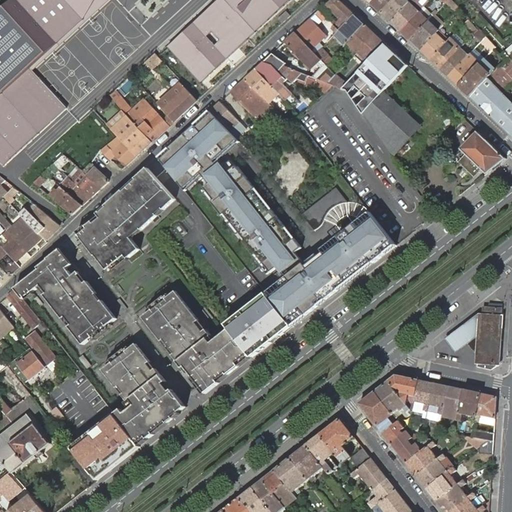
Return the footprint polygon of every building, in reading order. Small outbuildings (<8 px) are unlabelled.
[(0,163),(3,166),(67,107),(33,70),(108,0),(217,0),(167,47),(202,83),(227,59),(257,31),(289,0),(15,0),(0,13),(0,163)] [(339,31),(353,16),(338,2),(332,0),(328,4),(332,9),(341,18),(340,19),(334,25),(334,26),(339,31)] [(381,13),(393,0),(374,0),(371,3),(381,13)] [(407,0),(406,0),(393,0),(381,13),(391,22),(409,3),(411,1),(410,0),(407,0)] [(409,3),(391,22),(401,31),(419,12),(412,5),(417,0),(412,0),(411,1),(409,3)] [(419,12),(424,7),(417,0),(412,5),(419,12)] [(451,0),(449,0),(446,3),(456,12),(459,8),(451,0)] [(424,7),(419,12),(429,21),(433,17),(434,16),(424,7)] [(321,22),(323,25),(329,20),(320,10),(316,15),(322,21),(321,22)] [(278,19),(283,23),(291,16),(286,11),(278,19)] [(419,12),(401,31),(411,41),(429,21),(419,12)] [(297,32),(316,54),(321,49),(318,45),(331,33),(323,25),(321,22),(322,21),(316,15),(297,32)] [(343,48),(348,43),(364,26),(353,16),(339,31),(337,33),(328,42),(331,45),(333,43),(340,51),(343,48)] [(420,50),(439,31),(433,25),(437,20),(433,17),(429,21),(411,41),(420,50)] [(439,31),(443,26),(437,20),(433,25),(439,31)] [(474,34),(478,30),(469,20),(465,24),(474,34)] [(355,50),(358,53),(375,36),(364,26),(348,43),(343,48),(340,51),(339,52),(341,55),(338,58),(341,61),(344,57),(346,59),(355,50)] [(481,43),(485,39),(485,38),(478,30),(474,34),(473,35),(481,43)] [(449,40),(439,31),(420,50),(430,60),(449,40)] [(297,32),(286,42),(309,67),(317,60),(323,67),(313,77),(316,79),(321,81),(327,83),(333,78),(336,75),(327,65),(323,61),(316,54),(297,32)] [(465,44),(454,35),(451,38),(461,48),(463,46),(465,44)] [(369,63),(385,45),(375,36),(358,53),(355,56),(366,66),(369,63)] [(449,40),(430,60),(440,69),(461,48),(451,38),(449,40)] [(392,59),(396,55),(385,45),(369,63),(366,66),(343,89),(347,91),(354,100),(392,59)] [(467,57),(471,53),(463,46),(461,48),(440,69),(448,77),(467,57)] [(321,49),(316,54),(323,61),(327,65),(329,63),(332,60),(322,48),(321,49)] [(505,60),(500,55),(494,49),(477,67),(458,86),(470,97),(488,77),(505,60)] [(505,60),(488,77),(504,93),(511,85),(511,58),(510,56),(508,54),(505,50),(500,55),(505,60)] [(163,62),(156,54),(146,63),(153,70),(163,62)] [(273,54),(264,61),(265,63),(268,64),(276,56),(273,54)] [(354,100),(363,114),(384,93),(404,70),(408,66),(396,55),(392,59),(354,100)] [(276,56),(268,64),(272,66),(279,72),(287,80),(288,79),(293,83),(297,79),(306,82),(315,86),(324,94),(326,92),(333,86),(327,83),(321,81),(316,79),(313,77),(309,76),(302,73),(284,66),(287,64),(276,56)] [(458,86),(477,67),(467,57),(448,77),(458,86)] [(285,100),(291,106),(295,102),(289,96),(292,93),(283,84),(287,80),(279,72),(272,66),(268,64),(265,63),(264,61),(262,63),(256,69),(266,80),(282,97),(285,100)] [(327,65),(336,75),(338,73),(329,63),(327,65)] [(246,79),(267,100),(271,96),(274,99),(277,97),(280,100),(282,97),(266,80),(256,69),(246,79)] [(511,101),(504,93),(488,77),(470,97),(499,125),(511,137),(511,101)] [(327,83),(333,86),(334,86),(337,82),(333,78),(327,83)] [(246,79),(231,92),(259,121),(273,107),(267,100),(246,79)] [(175,122),(198,101),(182,84),(159,105),(175,122)] [(129,107),(115,91),(111,95),(125,113),(127,115),(152,143),(170,126),(149,103),(134,116),(129,107)] [(363,114),(375,130),(393,156),(421,128),(384,93),(363,114)] [(220,102),(211,110),(234,135),(244,126),(220,102)] [(294,327),(397,244),(370,212),(305,264),(296,253),(303,247),(244,174),(232,160),(225,165),(220,159),(241,141),(234,135),(211,110),(157,157),(185,190),(204,175),(210,183),(205,187),(208,191),(205,193),(238,234),(240,232),(246,241),(243,243),(269,274),(279,266),(288,277),(267,294),(270,298),(294,327)] [(125,118),(112,129),(119,136),(121,138),(137,156),(152,143),(127,115),(125,113),(123,116),(125,118)] [(482,169),(488,174),(507,159),(478,133),(462,150),(463,150),(467,155),(463,160),(462,165),(465,168),(470,172),(473,175),(477,174),(482,169)] [(137,156),(121,138),(113,146),(112,144),(103,151),(111,159),(116,154),(127,166),(137,156)] [(92,164),(74,147),(64,155),(69,160),(78,167),(81,170),(83,172),(87,168),(92,164)] [(69,160),(64,155),(54,165),(60,169),(69,160)] [(60,169),(54,165),(45,173),(50,177),(51,178),(60,169)] [(73,180),(81,170),(78,167),(69,177),(70,178),(73,180)] [(91,172),(87,168),(83,172),(102,189),(109,182),(110,180),(96,167),(91,172)] [(141,248),(132,238),(148,224),(177,199),(149,168),(122,191),(97,213),(99,215),(77,233),(109,270),(126,255),(129,259),(141,248)] [(102,189),(83,172),(81,170),(73,180),(93,197),(102,189)] [(0,199),(4,196),(10,191),(12,189),(7,184),(4,187),(1,185),(6,181),(0,176),(0,199)] [(66,191),(83,206),(93,197),(73,180),(70,178),(62,187),(66,191)] [(301,215),(313,228),(346,200),(335,186),(301,215)] [(15,196),(19,192),(14,187),(12,189),(10,191),(15,196)] [(52,197),(57,201),(64,192),(59,188),(52,197)] [(13,197),(15,196),(10,191),(4,196),(11,204),(16,200),(13,197)] [(57,201),(74,215),(83,206),(66,191),(64,192),(57,201)] [(46,240),(53,234),(45,225),(33,215),(26,208),(21,214),(25,219),(29,223),(43,237),(46,240)] [(53,234),(61,226),(40,208),(33,215),(45,225),(53,234)] [(0,221),(7,230),(15,239),(27,252),(43,237),(29,223),(18,233),(14,229),(0,212),(0,221)] [(25,219),(14,229),(18,233),(29,223),(25,219)] [(7,252),(20,267),(16,262),(27,252),(15,239),(7,230),(4,233),(3,234),(11,242),(8,245),(1,236),(0,236),(0,240),(2,243),(6,247),(4,249),(7,252)] [(117,319),(62,248),(16,288),(24,298),(39,287),(83,345),(90,340),(91,342),(113,326),(111,324),(117,319)] [(42,322),(16,289),(8,295),(16,305),(34,328),(42,322)] [(206,395),(254,358),(231,329),(217,340),(178,291),(171,296),(170,293),(149,310),(151,312),(144,317),(206,395)] [(254,358),(294,327),(270,298),(231,329),(254,358)] [(502,323),(503,308),(485,307),(484,314),(484,318),(492,318),(491,322),(502,323)] [(0,340),(15,327),(0,308),(0,340)] [(468,346),(478,357),(480,333),(483,333),(484,318),(484,314),(479,315),(446,342),(457,355),(468,346)] [(478,357),(478,364),(499,365),(501,334),(502,323),(491,322),(492,318),(484,318),(483,333),(480,333),(478,357)] [(48,366),(57,358),(36,332),(26,339),(48,366)] [(188,409),(137,345),(131,350),(129,348),(108,364),(110,366),(104,371),(128,402),(126,404),(131,410),(126,414),(122,410),(116,414),(137,441),(140,446),(188,409)] [(31,379),(46,367),(31,348),(16,360),(8,366),(23,385),(31,379)] [(411,409),(412,411),(413,411),(415,401),(419,380),(397,375),(396,375),(389,381),(411,409)] [(423,417),(427,418),(428,411),(429,405),(434,383),(419,380),(415,401),(426,404),(424,413),(423,417)] [(389,381),(376,391),(394,414),(400,410),(402,411),(406,409),(407,410),(408,411),(411,409),(389,381)] [(449,386),(434,383),(429,405),(444,408),(449,386)] [(443,414),(442,417),(446,418),(458,421),(460,411),(464,390),(449,386),(444,408),(443,414)] [(458,421),(462,422),(462,420),(475,422),(476,421),(476,417),(482,394),(464,390),(460,411),(458,421)] [(360,404),(383,433),(399,421),(397,418),(394,414),(376,391),(360,404)] [(481,415),(496,419),(497,397),(482,394),(476,417),(476,421),(479,422),(481,415)] [(3,398),(0,400),(0,408),(6,415),(13,410),(3,398)] [(415,401),(413,411),(424,413),(426,404),(415,401)] [(428,411),(443,414),(444,408),(429,405),(428,411)] [(137,441),(116,414),(103,424),(74,447),(78,452),(92,471),(98,479),(140,446),(137,441)] [(0,459),(10,470),(12,473),(26,463),(36,456),(41,451),(51,444),(29,416),(4,435),(0,438),(0,459)] [(341,419),(321,435),(335,453),(343,463),(352,456),(347,450),(344,446),(351,441),(355,438),(351,432),(341,419)] [(383,433),(391,443),(403,434),(401,431),(405,428),(399,421),(383,433)] [(488,441),(494,442),(495,433),(474,429),(472,437),(488,441)] [(419,446),(421,437),(408,432),(409,433),(415,441),(419,446)] [(391,443),(399,453),(415,441),(409,433),(405,437),(403,434),(391,443)] [(321,435),(307,445),(325,468),(329,474),(334,471),(334,470),(327,462),(326,461),(334,455),(335,453),(321,435)] [(422,451),(434,441),(421,437),(419,446),(422,451)] [(488,441),(472,437),(469,442),(480,447),(488,441)] [(399,453),(406,463),(422,451),(419,446),(415,441),(399,453)] [(406,463),(417,476),(439,458),(432,449),(433,447),(437,445),(434,441),(422,451),(406,463)] [(494,442),(488,441),(480,447),(480,453),(493,454),(494,442)] [(307,445),(291,458),(309,481),(310,480),(318,473),(325,468),(307,445)] [(351,459),(359,468),(372,459),(364,449),(351,459)] [(417,476),(426,488),(449,471),(442,462),(447,457),(444,454),(441,457),(439,458),(417,476)] [(447,457),(442,462),(449,471),(454,467),(447,457)] [(291,458),(276,470),(293,493),(309,481),(291,458)] [(359,468),(352,474),(354,478),(359,473),(372,489),(387,478),(372,459),(359,468)] [(426,488),(437,501),(459,484),(452,475),(453,473),(457,470),(454,467),(449,471),(426,488)] [(276,470),(264,480),(281,502),(286,508),(288,511),(289,511),(301,503),(293,493),(276,470)] [(453,473),(452,475),(459,484),(461,483),(465,480),(457,470),(453,473)] [(0,492),(4,497),(10,503),(23,491),(8,474),(0,481),(0,492)] [(368,503),(373,509),(396,490),(387,478),(372,489),(377,496),(368,503)] [(264,480),(253,488),(271,511),(280,511),(281,511),(286,508),(281,502),(264,480)] [(437,501),(445,511),(449,511),(469,497),(462,488),(467,484),(465,480),(461,483),(459,484),(437,501)] [(271,511),(253,488),(240,498),(251,511),(271,511)] [(413,511),(396,490),(373,509),(375,511),(413,511)] [(449,511),(475,511),(479,509),(472,500),(474,499),(477,496),(474,493),(469,497),(449,511)] [(46,511),(33,496),(32,495),(14,509),(10,503),(9,503),(4,497),(0,499),(0,502),(6,511),(7,511),(46,511)] [(251,511),(240,498),(225,510),(225,511),(251,511)]
